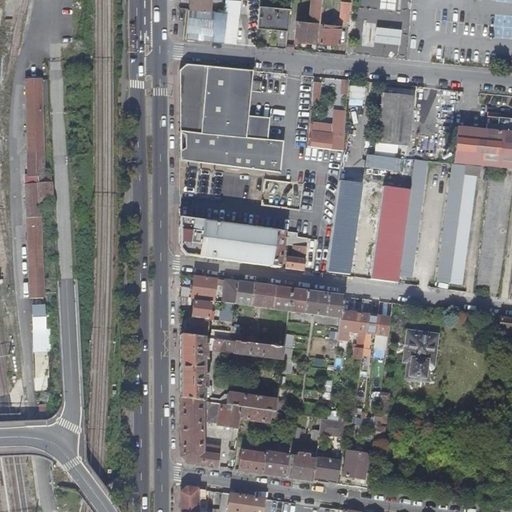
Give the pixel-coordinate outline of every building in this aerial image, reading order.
[(191,0),(191,10),(197,11),(212,12),(213,1),(223,2),(223,0),(191,0)] [(310,0),(309,17),(320,17),(321,0),(310,0)] [(393,10),(393,0),(377,0),(377,9),(393,10)] [(341,20),(350,21),(351,5),(342,5),(341,20)] [(258,28),(288,31),(290,9),(261,6),(260,17),(258,28)] [(187,40),(227,44),(239,45),(240,36),(242,15),(230,14),(212,12),(197,11),(191,10),(180,9),(180,35),(187,40)] [(242,15),(240,36),(258,37),(258,28),(260,17),(242,15)] [(315,28),(319,29),(320,19),(316,19),(316,24),(296,23),(294,42),(314,44),(315,28)] [(342,28),(323,26),(320,45),(340,46),(342,28)] [(398,45),(399,29),(373,28),(372,44),(398,45)] [(180,71),(180,112),(179,133),(211,137),(245,141),(245,140),(250,93),(251,93),(252,83),(251,83),(252,73),(186,66),(180,71)] [(30,300),(44,299),(40,209),(54,209),(53,174),(47,174),(43,79),(25,80),(29,183),(25,184),(30,300)] [(252,83),(251,93),(260,94),(261,83),(252,83)] [(311,83),(310,107),(319,107),(320,83),(311,83)] [(438,101),(409,98),(403,148),(433,151),(438,101)] [(309,133),(307,149),(342,153),(346,115),(340,115),(339,130),(332,130),(331,136),(309,133)] [(511,120),(487,118),(486,132),(458,129),(454,164),(511,169),(511,120)] [(180,156),(180,165),(214,168),(280,174),(283,146),(246,141),(245,141),(211,137),(179,133),(180,136),(185,139),(186,148),(186,152),(180,156)] [(362,170),(399,172),(399,158),(362,157),(362,170)] [(415,161),(399,278),(412,279),(428,162),(415,161)] [(437,282),(450,284),(466,168),(467,167),(453,165),(437,282)] [(466,168),(450,284),(463,285),(479,170),(466,168)] [(180,174),(180,193),(198,195),(198,193),(202,193),(201,180),(198,180),(198,176),(180,174)] [(491,176),(476,285),(490,286),(505,178),(491,176)] [(244,194),(245,181),(231,179),(229,192),(244,194)] [(265,184),(262,210),(300,214),(303,188),(265,184)] [(185,256),(280,269),(283,247),(284,235),(184,222),(180,222),(179,250),(185,256)] [(294,236),(293,248),(305,249),(307,238),(297,237),(294,236)] [(292,258),(304,260),(305,249),(293,248),(292,258)] [(286,258),(284,270),(303,272),(304,260),(292,258),(286,258)] [(193,278),(190,299),(213,302),(215,287),(215,281),(193,278)] [(221,303),(234,305),(237,284),(224,282),(223,288),(221,303)] [(237,284),(234,305),(287,313),(290,291),(237,284)] [(450,284),(449,292),(462,294),(463,285),(450,284)] [(290,291),(287,313),(340,320),(340,313),(342,298),(290,291)] [(351,315),(349,333),(359,335),(357,350),(354,349),(352,362),(361,363),(361,359),(364,342),(365,337),(368,317),(370,302),(362,301),(360,316),(351,315)] [(194,302),(191,318),(208,320),(210,305),(194,302)] [(32,335),(44,335),(44,308),(31,308),(32,335)] [(217,319),(229,322),(232,310),(219,308),(217,319)] [(229,336),(229,343),(234,343),(237,313),(233,313),(231,324),(229,336)] [(340,313),(340,320),(338,332),(349,333),(351,315),(340,313)] [(375,335),(378,318),(368,317),(365,337),(367,337),(367,334),(375,335)] [(208,320),(191,318),(189,334),(206,336),(207,323),(217,325),(217,322),(208,320)] [(375,335),(374,343),(379,344),(380,336),(385,337),(388,320),(378,318),(375,335)] [(511,321),(500,319),(498,331),(511,333),(511,321)] [(275,339),(282,341),(284,326),(278,325),(275,339)] [(434,364),(437,336),(406,332),(404,347),(408,347),(406,360),(411,361),(408,377),(428,380),(430,364),(434,364)] [(204,351),(204,339),(184,336),(179,335),(179,399),(204,402),(204,394),(208,394),(208,388),(204,388),(204,378),(201,378),(201,359),(204,359),(204,351)] [(291,349),(293,336),(284,335),(282,348),(291,349)] [(238,344),(281,350),(282,344),(254,340),(254,339),(239,336),(238,344)] [(442,336),(437,336),(434,364),(438,365),(442,336)] [(204,339),(204,351),(279,361),(281,350),(238,344),(234,343),(229,343),(217,341),(204,339)] [(431,385),(434,364),(430,364),(428,380),(408,377),(411,361),(406,360),(404,381),(431,385)] [(274,397),(278,367),(269,365),(265,396),(274,397)] [(221,405),(242,409),(271,413),(272,408),(273,402),(224,394),(221,405)] [(184,466),(217,470),(218,459),(202,457),(202,447),(202,412),(208,412),(209,404),(204,402),(179,399),(179,462),(184,466)] [(378,414),(387,415),(388,401),(379,400),(378,414)] [(207,424),(216,425),(219,405),(209,404),(208,412),(207,424)] [(216,429),(238,431),(239,422),(242,409),(221,405),(219,405),(216,425),(216,429)] [(242,409),(239,422),(269,426),(270,421),(271,413),(242,409)] [(271,413),(270,421),(281,422),(281,415),(277,414),(271,413)] [(373,424),(376,424),(385,426),(387,415),(378,414),(374,413),(373,420),(373,424)] [(327,416),(327,422),(337,424),(338,417),(327,416)] [(338,417),(337,424),(345,425),(353,426),(353,421),(354,419),(338,417)] [(363,428),(376,430),(376,424),(373,424),(373,420),(364,420),(363,423),(363,428)] [(327,422),(320,421),(319,424),(319,431),(318,434),(318,437),(343,440),(345,425),(337,424),(327,422)] [(294,432),(292,443),(299,444),(300,433),(294,432)] [(202,457),(218,459),(219,450),(202,447),(202,457)] [(241,454),(237,473),(262,477),(264,457),(241,454)] [(314,462),(312,480),(329,483),(332,464),(333,457),(315,454),(314,462)] [(346,455),(342,480),(362,482),(367,457),(346,455)] [(264,457),(262,477),(283,480),(287,459),(265,456),(264,457)] [(289,458),(286,480),(312,484),(312,480),(314,462),(308,461),(308,457),(297,456),(297,459),(289,458)] [(329,483),(337,484),(340,465),(332,464),(329,483)] [(203,498),(204,494),(185,491),(180,496),(179,511),(198,511),(198,498),(203,498)] [(261,511),(263,502),(221,496),(220,507),(221,509),(221,511),(261,511)]
